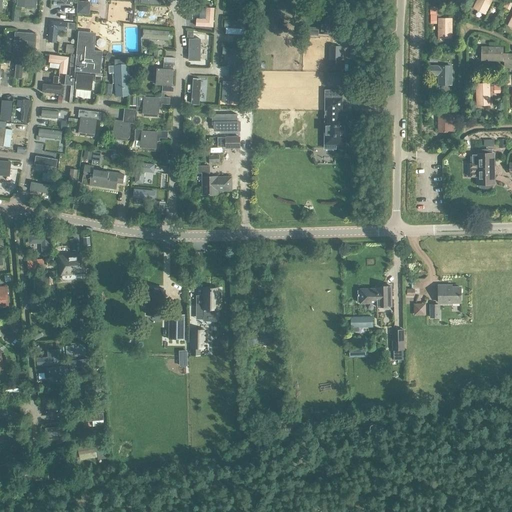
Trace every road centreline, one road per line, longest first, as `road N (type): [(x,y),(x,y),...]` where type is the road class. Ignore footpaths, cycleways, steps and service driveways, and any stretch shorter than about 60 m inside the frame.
road 1 (unclassified): [(396,230),(400,0)]
road 2 (unclassified): [(396,230),(169,236)]
road 3 (residential): [(181,72),(169,236)]
road 4 (unclassified): [(169,236),(19,210)]
